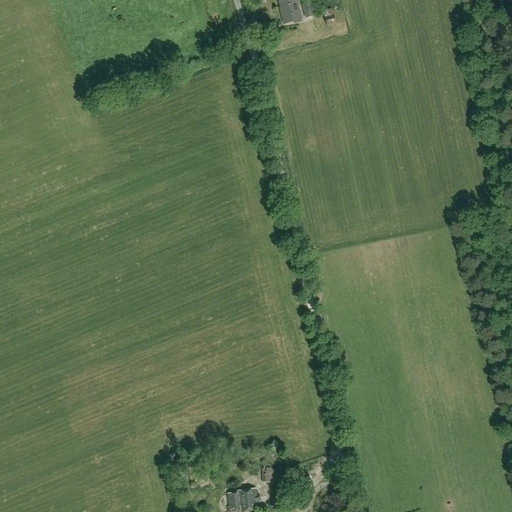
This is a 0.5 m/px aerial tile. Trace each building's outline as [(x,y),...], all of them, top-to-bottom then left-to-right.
[(295,0),(279,0),(278,0),(281,13),(281,14),(284,25),(301,20),(295,0)] [(305,19),(313,17),(310,3),(302,5),(305,19)] [(335,25),(331,10),(323,12),(326,27),(335,25)] [(185,465),(185,470),(189,472),(193,470),(194,465),(189,463),(185,465)] [(261,475),(262,483),(268,482),(271,486),(276,482),(275,472),(271,468),(262,469),(262,475),(261,475)] [(227,495),(228,507),(226,507),(226,511),(253,511),(258,511),(257,503),(260,503),(259,496),(256,496),(256,490),(235,492),(235,494),(227,495)]
